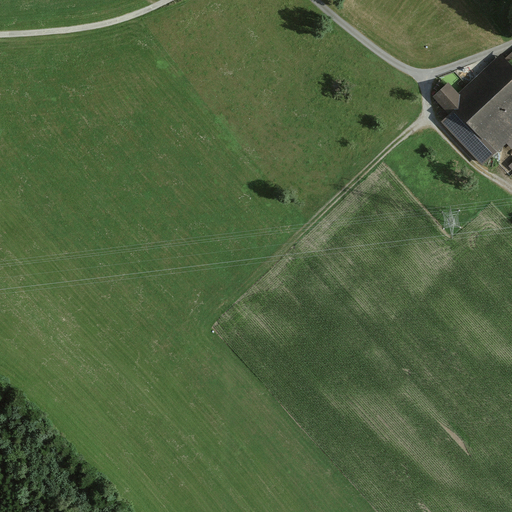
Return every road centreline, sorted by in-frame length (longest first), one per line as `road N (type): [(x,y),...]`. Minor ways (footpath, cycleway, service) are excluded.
road 1 (track): [(285,249),(430,115)]
road 2 (track): [(0,34),(97,26),(167,0)]
road 3 (track): [(422,73),(430,115),(443,133),(511,188)]
